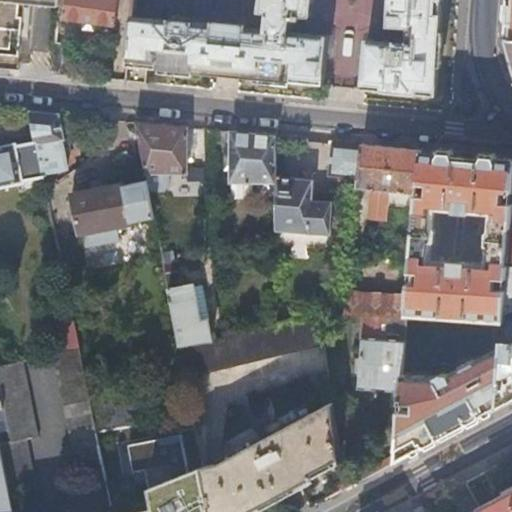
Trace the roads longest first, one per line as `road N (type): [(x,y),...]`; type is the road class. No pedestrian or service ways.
road 1 (tertiary): [(0,93),(468,131),(510,122)]
road 2 (secondary): [(511,430),(363,511)]
road 3 (secondary): [(510,122),(479,56),(479,0)]
